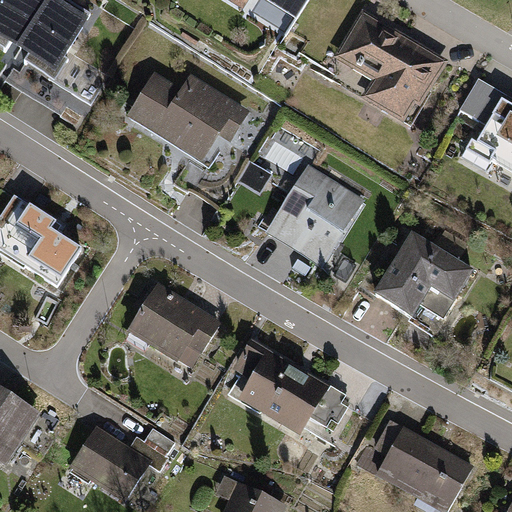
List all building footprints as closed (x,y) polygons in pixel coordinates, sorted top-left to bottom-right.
[(0,0),(0,46),(17,58),(52,2),(48,0),(0,0)] [(248,0),(229,0),(243,9),(248,0)] [(89,24),(52,2),(17,58),(55,80),(89,24)] [(413,122),(449,62),(364,11),(328,71),(413,122)] [(151,75),(124,120),(200,165),(215,140),(229,148),(249,116),(187,79),(179,91),(151,75)] [(511,100),(478,81),(447,135),(511,172),(511,100)] [(271,178),(250,166),(238,186),(259,198),(271,178)] [(324,272),(365,205),(307,170),(266,237),(324,272)] [(14,198),(0,220),(0,260),(57,296),(85,252),(80,249),(57,234),(61,227),(14,198)] [(453,303),(472,273),(409,232),(370,292),(411,318),(430,289),(453,303)] [(221,324),(154,287),(127,336),(193,373),(221,324)] [(298,433),(325,387),(259,347),(232,393),(298,433)] [(0,469),(3,471),(39,416),(0,390),(0,469)] [(442,511),(451,511),(475,471),(391,423),(365,468),(442,511)] [(129,451),(96,432),(71,473),(125,506),(148,469),(160,476),(177,449),(152,433),(143,447),(135,442),(129,451)] [(285,511),(287,509),(224,477),(214,497),(229,505),(225,511),(285,511)]
